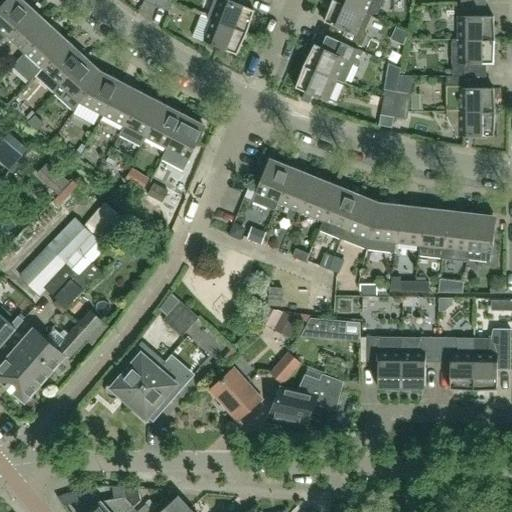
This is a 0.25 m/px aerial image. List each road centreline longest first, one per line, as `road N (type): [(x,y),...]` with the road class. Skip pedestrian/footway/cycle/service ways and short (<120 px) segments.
road 1 (residential): [(369,466),(0,462)]
road 2 (tertiary): [(511,172),(386,152),(244,101)]
road 3 (residential): [(310,275),(189,224),(244,101)]
road 4 (tertiary): [(244,101),(81,0)]
road 5 (residential): [(369,466),(378,425),(400,413),(511,415)]
road 6 (residential): [(511,469),(369,466)]
